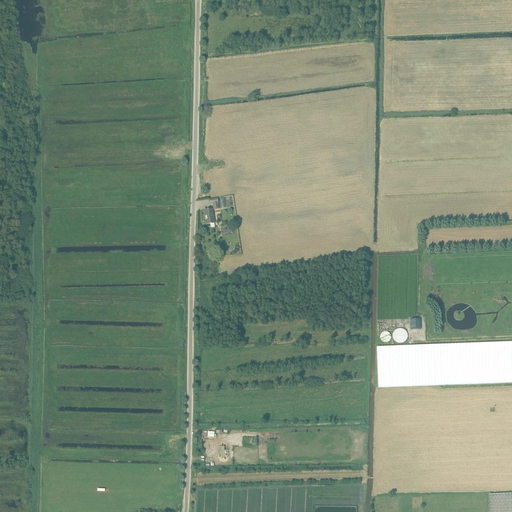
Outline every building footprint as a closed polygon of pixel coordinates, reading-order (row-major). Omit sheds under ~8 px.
[(374,93),(374,92),(374,91),(373,89),(372,89),(371,88),(370,87),(369,87),(368,86),(367,87),(365,87),(364,87),(363,88),(362,89),(362,90),(361,92),(361,93),(361,94),(361,95),(362,97),(363,98),(365,99),(366,100),(367,100),(369,100),(370,99),(371,99),(372,98),(373,97),(374,96),(374,95),(374,93)] [(214,209),(219,209),(218,203),(218,198),(209,199),(210,204),(213,204),(214,209)] [(206,224),(214,223),(212,209),(204,210),(206,224)] [(421,329),(421,319),(410,319),(411,329),(421,329)] [(390,337),(390,336),(389,335),(389,333),(387,332),(385,331),(384,331),(383,332),(381,333),(381,334),(380,334),(380,335),(380,336),(380,338),(381,340),(382,341),(383,341),(385,342),(386,341),(387,341),(388,340),(389,339),(389,338),(390,337)] [(511,341),(377,346),(378,387),(446,384),(511,382),(511,341)] [(511,511),(511,492),(489,493),(490,511),(511,511)]
